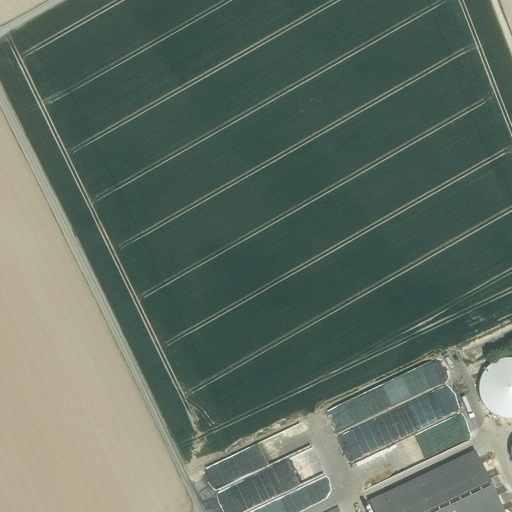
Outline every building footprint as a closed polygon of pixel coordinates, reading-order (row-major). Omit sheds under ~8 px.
[(501,360),(494,363),(487,368),(482,375),(479,383),(479,391),(480,399),(484,406),(489,413),(496,417),(504,420),(511,419),(511,359),(510,359),(501,360)] [(365,491),(470,442),(432,362),(327,412),(365,491)] [(502,511),(475,454),(371,504),(374,511),(502,511)] [(246,473),(206,487),(211,502),(251,488),(246,473)] [(217,511),(260,511),(265,510),(256,490),(251,492),(227,502),(226,499),(223,500),(225,504),(216,508),(217,511)]
